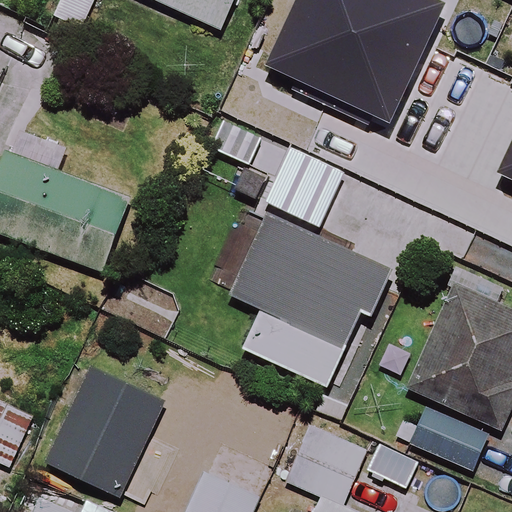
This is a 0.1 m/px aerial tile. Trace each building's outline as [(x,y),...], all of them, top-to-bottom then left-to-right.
[(96,0),(64,0),(56,21),(83,32),(96,0)] [(237,0),(152,0),(222,32),(237,0)] [(302,0),(262,89),(309,111),(322,83),(312,79),(342,14),(358,21),(367,0),(302,0)] [(511,4),(511,2),(507,0),(431,0),(420,25),(483,55),(485,51),(489,53),(511,4)] [(485,51),(483,55),(431,166),(508,202),(511,193),(511,63),(489,53),(485,51)] [(219,130),(209,155),(245,169),(235,193),(260,203),(280,155),(219,130)] [(134,203),(12,153),(5,170),(0,167),(0,232),(105,275),(134,203)] [(244,207),(208,285),(263,311),(244,352),(333,393),(352,351),(388,273),(244,207)] [(511,405),(511,307),(460,284),(413,391),(501,430),(511,405)] [(166,404),(89,369),(47,465),(125,499),(166,404)] [(37,414),(0,397),(0,463),(12,469),(37,414)] [(493,439),(427,411),(412,447),(478,475),(493,439)] [(404,511),(411,498),(358,475),(368,452),(310,427),(287,481),(324,497),(324,498),(317,511),(404,511)] [(189,511),(254,511),(261,498),(207,474),(189,511)] [(76,511),(44,497),(36,511),(76,511)]
